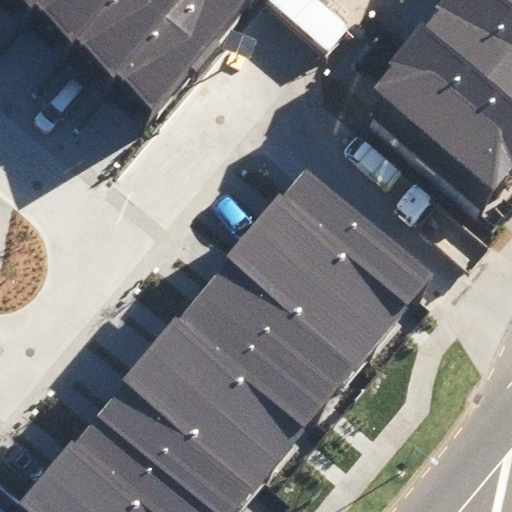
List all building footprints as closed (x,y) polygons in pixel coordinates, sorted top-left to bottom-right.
[(72,35),(102,0),(32,0),(32,1),(72,35)] [(113,70),(171,0),(102,0),(72,35),(113,70)] [(154,103),(241,0),(171,0),(113,70),(154,103)] [(511,56),(446,0),(441,0),(401,47),(511,141),(511,56)] [(511,0),(446,0),(511,56),(511,0)] [(511,141),(401,47),(359,95),(485,204),(511,172),(511,141)] [(237,263),(351,358),(387,314),(273,220),(237,263)] [(351,358),(237,263),(187,322),(301,416),(351,358)] [(301,416),(187,322),(135,382),(252,474),(301,416)] [(171,511),(219,511),(252,474),(135,382),(84,443),(171,511)] [(171,511),(84,443),(33,503),(44,511),(171,511)] [(44,511),(33,503),(25,511),(44,511)]
